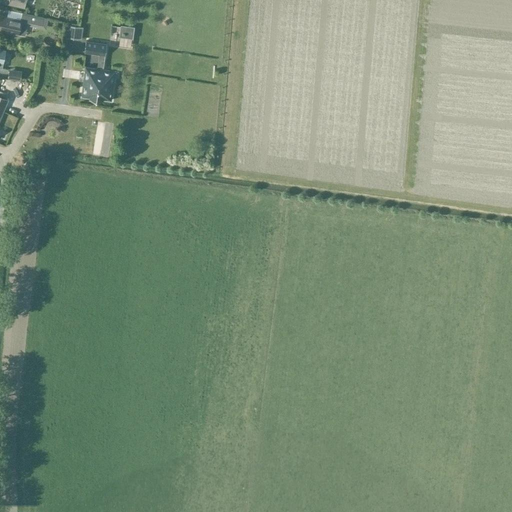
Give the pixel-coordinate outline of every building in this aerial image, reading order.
[(23,8),(24,0),(5,0),(5,4),(23,8)] [(46,17),(25,13),(23,21),(44,26),(46,17)] [(0,29),(18,33),(20,22),(0,16),(0,29)] [(123,25),(122,30),(126,31),(126,36),(134,37),(135,27),(123,25)] [(86,41),(84,52),(99,54),(105,55),(107,44),(86,41)] [(81,96),(90,97),(90,98),(102,100),(102,99),(111,101),(111,100),(114,79),(113,78),(114,71),(103,69),(97,68),(85,67),(81,96)] [(22,70),(9,69),(8,77),(21,79),(22,70)] [(0,118),(8,99),(0,95),(0,118)]
